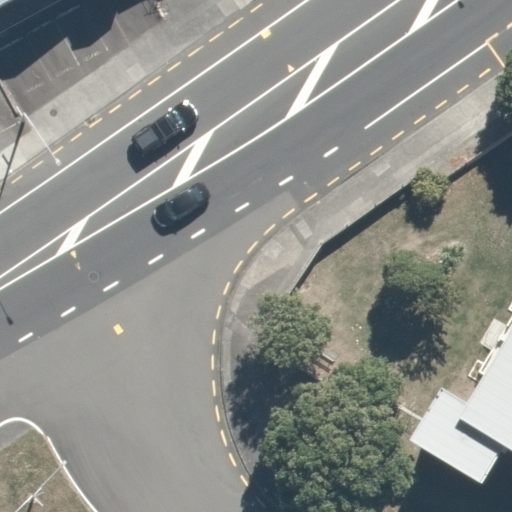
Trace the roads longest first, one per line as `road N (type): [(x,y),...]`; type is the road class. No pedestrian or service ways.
road 1 (secondary): [(27,265),(416,0)]
road 2 (unclassified): [(27,265),(159,511)]
